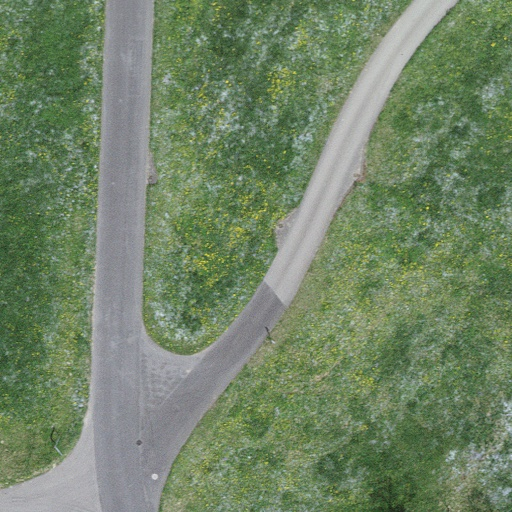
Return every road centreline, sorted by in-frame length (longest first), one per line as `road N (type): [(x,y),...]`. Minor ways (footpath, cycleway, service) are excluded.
road 1 (track): [(435,0),(371,86),(270,294),(123,473)]
road 2 (unclassified): [(127,511),(120,330),(136,0)]
road 3 (track): [(0,507),(123,473)]
